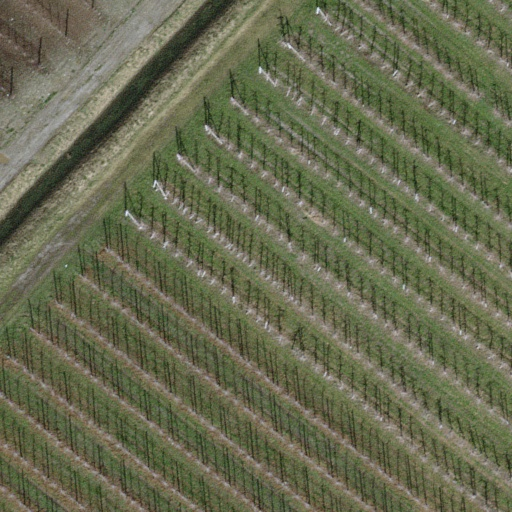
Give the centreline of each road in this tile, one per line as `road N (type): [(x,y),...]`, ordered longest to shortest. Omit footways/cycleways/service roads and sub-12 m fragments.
road 1 (track): [(0,311),(290,0)]
road 2 (track): [(0,159),(148,0)]
